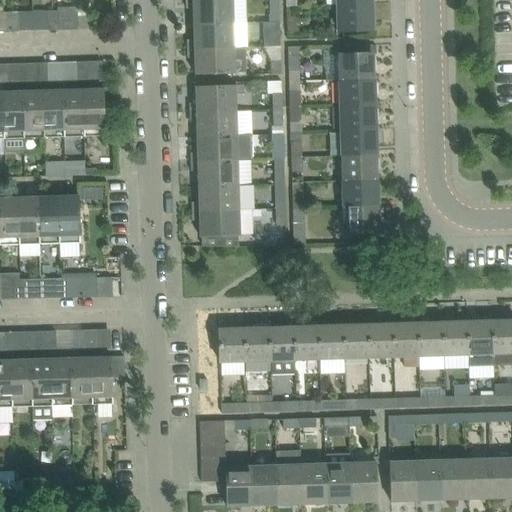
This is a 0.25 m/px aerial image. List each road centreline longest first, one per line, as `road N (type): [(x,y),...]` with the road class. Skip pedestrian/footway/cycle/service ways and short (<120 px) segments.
road 1 (residential): [(511,217),(454,211),(440,195),(429,0)]
road 2 (residential): [(155,310),(146,41)]
road 3 (residential): [(160,511),(155,310)]
road 4 (residential): [(0,314),(155,310)]
road 5 (residential): [(0,44),(146,41)]
